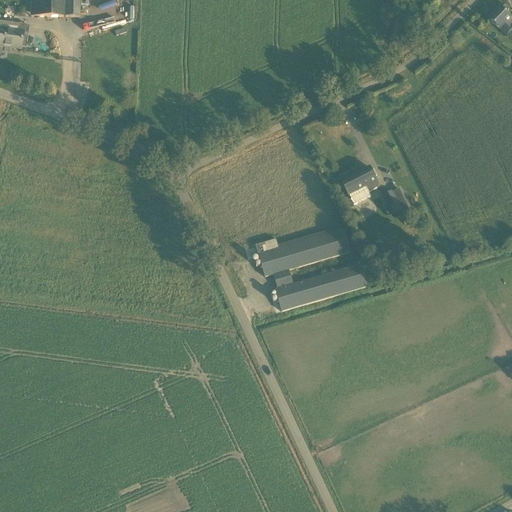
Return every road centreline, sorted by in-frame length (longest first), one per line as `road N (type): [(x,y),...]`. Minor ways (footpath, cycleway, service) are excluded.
road 1 (unclassified): [(328,511),(173,180)]
road 2 (unclassified): [(173,180),(420,55),(476,0)]
road 3 (unclassified): [(173,180),(137,147),(0,93)]
